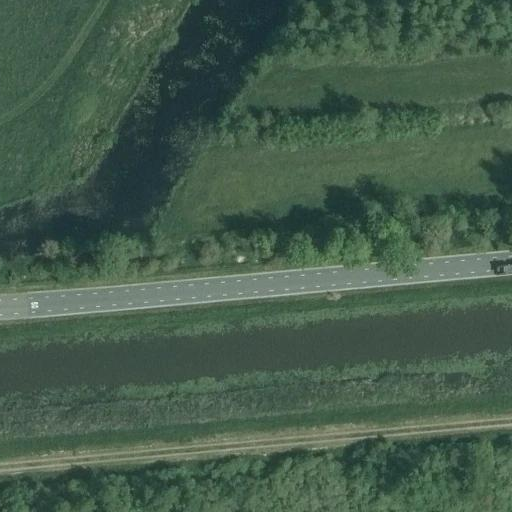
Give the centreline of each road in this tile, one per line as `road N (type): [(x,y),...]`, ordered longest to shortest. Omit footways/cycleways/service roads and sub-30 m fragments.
road 1 (tertiary): [(511,261),(0,308)]
road 2 (track): [(0,464),(511,419)]
